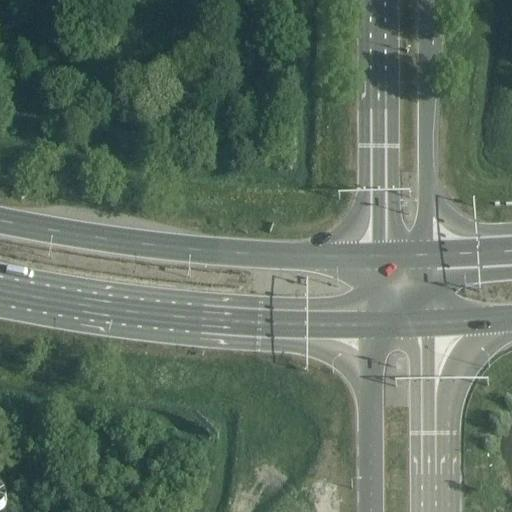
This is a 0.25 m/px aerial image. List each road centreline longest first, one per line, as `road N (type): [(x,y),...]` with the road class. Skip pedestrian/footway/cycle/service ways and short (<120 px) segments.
road 1 (primary): [(377,256),(216,252),(0,220)]
road 2 (primary): [(0,291),(136,313),(368,325)]
road 3 (tertiary): [(376,0),(377,256)]
road 4 (tertiary): [(425,255),(423,0)]
road 5 (tertiary): [(428,511),(427,324)]
road 6 (tertiary): [(368,325),(370,511)]
